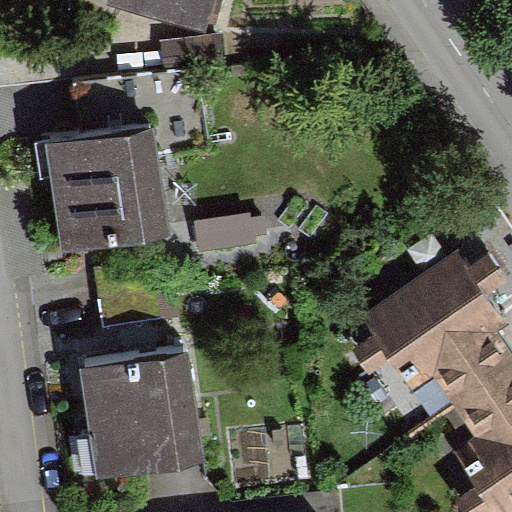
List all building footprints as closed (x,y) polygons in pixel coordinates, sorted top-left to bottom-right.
[(145,0),(219,25),(227,0),(145,0)] [(204,61),(77,77),(83,127),(62,130),(78,260),(191,246),(179,155),(215,150),(204,61)] [(455,394),(508,360),(486,327),(505,314),(488,288),(511,272),(511,269),(498,248),(469,267),(458,250),(367,309),(381,330),(362,342),(376,364),(396,350),(412,375),(433,361),(455,394)] [(209,342),(89,356),(101,461),(222,447),(209,342)] [(511,366),(508,360),(455,394),(478,430),(456,444),(478,477),(463,486),(479,510),(497,498),(505,510),(511,505),(511,366)]
